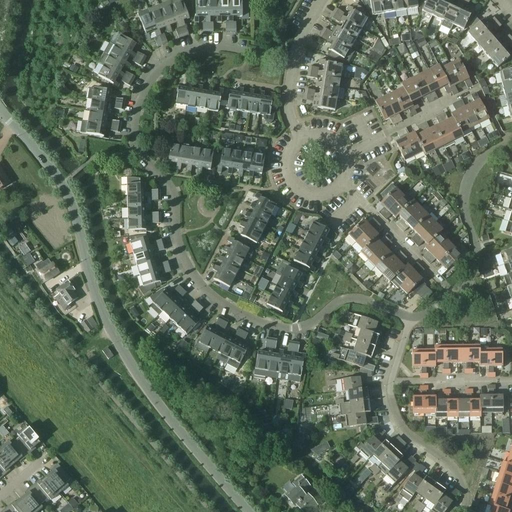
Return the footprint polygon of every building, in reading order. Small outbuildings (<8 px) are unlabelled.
[(181,0),(173,0),(169,2),(178,24),(176,24),(178,29),(180,28),(184,38),(188,36),(185,26),(182,28),(180,23),(189,19),(181,0)] [(198,18),(205,18),(207,18),(207,0),(196,0),(196,18),(194,18),(194,24),(198,24),(198,18)] [(208,23),(208,33),(213,33),(213,23),(210,23),(210,18),(217,18),(219,18),(218,0),(207,0),(207,18),(205,18),(206,23),(208,23)] [(221,18),(228,18),(230,18),(229,0),(218,0),(219,18),(217,18),(217,23),(221,23),(221,18)] [(230,23),(231,33),(236,33),(236,23),(233,23),(233,18),(242,18),(242,12),(248,12),(248,1),(242,1),(241,0),(229,0),(230,18),(228,18),(228,23),(230,23)] [(365,0),(361,1),(367,12),(371,11),(372,16),(383,14),(381,0),(365,0)] [(381,0),(383,14),(395,12),(392,0),(381,0)] [(392,0),(395,12),(406,11),(404,0),(392,0)] [(404,0),(406,11),(417,9),(416,0),(404,0)] [(440,0),(441,0),(426,0),(422,11),(432,16),(439,0),(440,0)] [(450,4),(452,5),(454,0),(453,0),(449,0),(448,3),(441,0),(440,0),(439,0),(432,16),(443,21),(450,4)] [(450,4),(443,21),(440,26),(450,31),(453,25),(460,9),(462,10),(464,5),(462,4),(464,0),(458,0),(458,2),(460,4),(458,8),(452,5),(450,4)] [(170,27),(176,24),(178,24),(169,2),(159,6),(167,28),(166,29),(167,33),(172,32),(170,27)] [(159,37),(162,46),(167,44),(164,35),(161,36),(159,31),(166,29),(167,28),(159,6),(148,10),(157,32),(155,33),(157,37),(159,37)] [(346,21),(361,30),(367,20),(352,11),(353,9),(348,7),(346,10),(350,13),(347,19),(346,21)] [(469,13),(462,10),(460,9),(453,25),(463,30),(471,14),(473,15),(475,10),(471,8),(469,13)] [(335,9),(333,13),(341,18),(342,17),(344,14),(335,9)] [(148,10),(137,14),(139,19),(146,36),(144,37),(146,42),(150,40),(154,39),(157,37),(155,33),(157,32),(148,10)] [(344,23),(341,29),(340,30),(355,40),(361,30),(346,21),(347,19),(342,17),(341,18),(333,13),(330,18),(339,23),(340,20),(344,23)] [(467,33),(475,42),(488,30),(490,32),(494,29),(492,27),(500,21),(496,17),(489,23),(485,18),(480,23),(475,18),(468,28),(471,30),(467,33)] [(492,27),(494,29),(495,31),(503,24),(500,21),(492,27)] [(341,29),(336,26),(332,33),(331,36),(335,39),(334,40),(350,50),(355,40),(340,30),(341,29)] [(180,28),(178,29),(175,30),(179,40),(184,38),(180,28)] [(330,38),(331,36),(332,33),(324,28),(321,33),(330,38)] [(496,39),(497,41),(501,37),(498,34),(494,37),(490,32),(488,30),(475,42),(482,51),(496,39)] [(330,38),(321,33),(319,37),(327,43),(328,40),(333,43),(328,51),(344,60),(350,50),(334,40),(335,39),(331,36),(330,38)] [(502,46),(497,41),(496,39),(482,51),(490,59),(503,48),(505,49),(508,46),(507,44),(511,39),(511,34),(504,40),(506,43),(502,46)] [(120,36),(115,46),(130,55),(129,57),(134,59),(135,57),(144,62),(146,58),(137,53),(136,56),(132,53),(136,45),(120,36)] [(159,37),(157,37),(154,39),(158,48),(162,46),(159,37)] [(423,38),(416,42),(419,48),(426,45),(423,38)] [(390,49),(384,40),(380,42),(385,52),(390,49)] [(126,63),(129,57),(130,55),(115,46),(109,43),(104,53),(125,65),(124,67),(128,69),(131,66),(126,63)] [(406,46),(410,54),(417,51),(413,43),(406,46)] [(400,56),(407,53),(403,45),(396,49),(400,56)] [(511,52),(509,54),(505,49),(503,48),(490,59),(497,68),(511,57),(511,58),(511,57),(511,52)] [(377,60),(381,54),(373,49),(369,55),(377,60)] [(124,77),(132,82),(135,78),(126,73),(125,75),(120,73),(124,67),(125,65),(104,53),(98,63),(104,66),(119,75),(118,77),(123,79),(124,77)] [(135,57),(134,59),(132,62),(141,67),(144,62),(135,57)] [(324,66),(323,72),(323,74),(340,77),(342,66),(325,63),(325,61),(319,60),(319,65),(324,66)] [(450,65),(459,84),(464,82),(467,89),(472,87),(459,60),(450,65)] [(99,64),(95,72),(99,74),(98,76),(113,85),(112,87),(117,89),(119,85),(115,83),(118,77),(119,75),(104,66),(99,64)] [(439,66),(438,66),(451,91),(450,91),(451,92),(451,93),(453,96),(458,94),(454,87),(459,84),(450,65),(440,70),(439,66)] [(78,69),(72,66),(69,71),(75,74),(78,69)] [(447,95),(451,93),(451,92),(450,91),(451,91),(438,66),(429,71),(439,90),(443,87),(447,95)] [(511,70),(499,73),(502,84),(511,81),(511,70)] [(420,75),(433,102),(437,99),(434,92),(439,90),(429,71),(420,75)] [(318,74),(308,72),(307,77),(317,79),(317,76),(322,77),(321,84),(321,86),(339,89),(340,77),(323,74),(323,72),(318,72),(318,74)] [(428,104),(433,102),(420,75),(410,80),(420,99),(425,97),(428,104)] [(124,77),(123,79),(121,82),(130,87),(132,82),(124,77)] [(414,111),(419,109),(415,102),(420,99),(410,80),(401,85),(413,109),(414,109),(414,111)] [(484,81),(478,83),(481,90),(487,87),(484,81)] [(511,81),(502,84),(504,95),(511,93),(511,81)] [(321,86),(321,84),(316,83),(315,87),(320,88),(319,95),(319,97),(337,100),(339,89),(321,86)] [(189,89),(191,90),(192,84),(188,84),(187,89),(178,88),(175,105),(186,107),(189,89)] [(197,91),(191,90),(189,89),(186,107),(197,109),(200,91),(202,91),(202,86),(198,85),(197,91)] [(416,114),(414,111),(414,109),(413,109),(401,85),(403,88),(394,93),(403,112),(408,110),(412,117),(416,114)] [(208,92),(202,91),(200,91),(197,109),(207,111),(210,93),(212,93),(213,88),(209,87),(208,92)] [(224,102),(223,107),(227,108),(227,110),(238,112),(240,94),(242,94),(243,89),(239,88),(238,93),(230,92),(228,102),(224,102)] [(86,99),(92,100),(109,103),(109,105),(114,106),(114,104),(124,106),(125,100),(115,99),(115,102),(110,101),(111,92),(93,89),(89,89),(88,90),(86,99)] [(210,93),(207,111),(218,112),(219,106),(223,107),(224,102),(220,101),(221,95),(223,95),(223,90),(219,89),(218,94),(212,93),(210,93)] [(249,95),(242,94),(240,94),(238,112),(248,113),(251,95),(253,96),(254,91),(249,90),(249,95)] [(261,97),(263,98),(264,92),(260,92),(259,97),(253,96),(251,95),(248,113),(258,115),(261,97)] [(269,98),(263,98),(261,97),(258,115),(264,116),(263,119),(268,125),(273,122),(274,113),(270,112),(272,99),(274,99),(275,94),(270,93),(269,98)] [(370,102),(365,93),(362,95),(366,104),(370,102)] [(398,114),(403,112),(394,93),(384,98),(397,124),(402,122),(398,114)] [(470,105),(479,124),(489,120),(476,93),(471,96),(474,103),(470,105)] [(314,96),(304,95),(303,100),(313,102),(314,99),(319,99),(317,109),(335,111),(337,100),(319,97),(319,95),(314,94),(314,96)] [(393,126),(397,124),(384,98),(375,102),(384,121),(389,119),(393,126)] [(107,115),(107,117),(112,117),(113,113),(108,112),(109,105),(109,103),(92,100),(90,112),(107,115)] [(470,129),(479,124),(470,105),(465,108),(461,101),(457,103),(470,129)] [(470,129),(457,103),(452,105),(456,112),(451,115),(462,137),(463,137),(461,134),(470,129)] [(111,126),(120,128),(121,123),(111,121),(111,124),(106,123),(107,117),(107,115),(90,112),(88,123),(106,126),(105,128),(110,129),(111,126)] [(462,137),(451,115),(453,118),(448,121),(444,113),(440,116),(453,142),(462,137)] [(439,125),(434,128),(444,147),(445,149),(454,144),(453,142),(440,116),(435,118),(439,125)] [(104,135),(105,128),(106,126),(88,123),(82,122),(80,133),(103,137),(103,139),(109,140),(109,136),(104,135)] [(444,147),(434,128),(429,130),(426,123),(421,125),(434,151),(444,147)] [(434,151),(421,125),(417,127),(420,134),(416,137),(414,133),(425,156),(434,151)] [(425,156),(414,133),(409,136),(405,129),(401,131),(414,157),(423,152),(425,156)] [(414,157),(401,131),(396,133),(400,140),(395,143),(404,162),(414,157)] [(489,141),(497,137),(495,132),(486,136),(489,141)] [(479,148),(476,142),(470,145),(473,151),(479,148)] [(170,164),(177,165),(179,165),(181,148),(171,146),(168,163),(166,163),(165,168),(170,169),(170,164)] [(179,165),(177,165),(176,170),(180,171),(181,166),(187,167),(189,167),(192,149),(181,148),(179,165)] [(189,167),(187,167),(186,172),(190,173),(191,167),(197,168),(199,169),(202,151),(192,149),(189,167)] [(217,155),(215,167),(218,168),(217,173),(221,174),(222,168),(224,169),(228,169),(230,170),(233,152),(224,150),(222,150),(221,156),(217,155)] [(197,168),(197,174),(201,174),(202,169),(210,171),(211,166),(215,167),(217,155),(213,154),(213,153),(202,151),(199,169),(197,168)] [(230,170),(228,169),(227,175),(231,175),(232,170),(238,171),(240,171),(243,154),(233,152),(230,170)] [(240,171),(238,171),(238,176),(242,177),(243,172),(249,173),(251,173),(254,155),(243,154),(240,171)] [(251,173),(249,173),(248,178),(252,179),(253,174),(262,175),(264,157),(254,155),(251,173)] [(432,170),(434,173),(436,177),(445,173),(442,167),(441,165),(432,170)] [(0,189),(9,183),(0,169),(0,189)] [(160,196),(160,191),(150,191),(150,194),(145,194),(145,185),(140,185),(140,180),(140,179),(127,178),(127,185),(127,187),(126,187),(126,196),(127,196),(127,197),(145,197),(145,199),(150,198),(150,196),(160,196)] [(379,213),(382,217),(403,196),(396,189),(380,204),(384,208),(379,213)] [(436,193),(435,194),(433,197),(439,203),(441,200),(442,199),(436,193)] [(259,200),(256,206),(255,208),(271,216),(276,206),(260,198),(261,197),(256,194),(254,198),(259,200)] [(403,196),(382,217),(386,221),(391,215),(395,219),(413,201),(410,204),(403,196)] [(145,197),(127,197),(127,208),(145,208),(145,210),(151,210),(150,201),(150,198),(145,199),(145,197)] [(413,201),(395,219),(398,216),(402,220),(396,225),(400,229),(420,208),(413,201)] [(254,210),(251,215),(250,217),(266,225),(271,216),(255,208),(256,206),(251,204),(249,207),(254,210)] [(146,217),(145,210),(145,208),(127,208),(128,220),(146,219),(146,221),(151,221),(151,219),(161,219),(161,213),(151,214),(151,217),(146,217)] [(409,227),(413,231),(428,216),(420,208),(400,229),(403,233),(409,227)] [(250,217),(251,215),(247,213),(245,217),(249,219),(246,225),(245,227),(261,235),(266,225),(250,217)] [(16,216),(0,228),(5,235),(4,236),(12,247),(18,243),(14,238),(16,236),(11,230),(21,222),(16,216)] [(411,240),(414,244),(435,223),(428,216),(413,231),(416,235),(411,240)] [(318,218),(315,224),(326,230),(328,227),(320,219),(318,218)] [(146,228),(146,221),(146,219),(128,220),(128,231),(146,231),(146,233),(151,233),(151,228),(146,228)] [(356,243),(376,223),(373,219),(367,225),(363,221),(348,236),(356,243)] [(242,222),(240,226),(244,229),(240,236),(245,239),(244,241),(251,245),(252,242),(256,244),(261,235),(245,227),(246,225),(242,222)] [(324,241),(323,243),(328,245),(330,241),(325,239),(329,231),(326,230),(315,224),(313,223),(308,233),(324,241)] [(360,253),(378,236),(374,232),(380,226),(376,223),(356,243),(363,250),(360,253)] [(424,248),(442,231),(435,223),(414,244),(418,247),(423,242),(427,245),(424,248)] [(422,258),(426,261),(447,241),(440,234),(443,231),(442,231),(424,248),(428,252),(422,258)] [(319,250),(318,252),(323,255),(325,251),(320,248),(323,243),(324,241),(308,233),(303,242),(319,250)] [(367,261),(388,240),(385,237),(379,242),(375,239),(378,236),(360,253),(367,261)] [(130,243),(133,255),(150,249),(151,251),(156,250),(155,248),(165,245),(163,240),(154,243),(155,246),(150,247),(147,238),(130,243)] [(232,244),(229,250),(228,252),(244,260),(249,250),(233,242),(234,240),(229,238),(227,242),(232,244)] [(375,268),(390,253),(386,249),(392,244),(388,240),(367,261),(375,268)] [(435,259),(439,263),(454,248),(447,241),(426,261),(429,265),(435,259)] [(314,260),(314,262),(318,264),(320,260),(316,258),(318,252),(319,250),(303,242),(298,252),(314,260)] [(227,254),(224,259),(223,261),(239,269),(244,260),(228,252),(229,250),(224,247),(222,251),(227,254)] [(454,248),(439,263),(443,267),(437,273),(441,276),(462,256),(454,248)] [(154,260),(154,262),(159,261),(158,257),(153,258),(151,251),(150,249),(133,255),(136,265),(154,260)] [(511,262),(511,250),(500,254),(503,265),(511,262)] [(382,276),(403,255),(399,251),(394,257),(390,253),(375,268),(382,276)] [(298,252),(293,261),(302,266),(300,270),(307,273),(308,271),(313,273),(315,270),(311,267),(314,262),(314,260),(298,252)] [(342,258),(336,252),(332,256),(338,262),(342,258)] [(260,259),(266,262),(269,255),(263,253),(260,259)] [(22,259),(27,267),(34,263),(29,255),(22,259)] [(389,283),(390,282),(407,265),(404,268),(401,264),(406,259),(403,255),(382,276),(389,283)] [(223,261),(224,259),(220,257),(217,261),(222,263),(219,269),(218,270),(234,279),(239,269),(223,261)] [(46,283),(59,274),(52,264),(51,265),(47,260),(42,264),(41,262),(35,266),(36,268),(39,273),(46,283)] [(156,269),(154,262),(154,260),(136,265),(140,276),(157,271),(157,273),(162,272),(162,270),(171,267),(170,262),(160,265),(161,268),(156,269)] [(282,261),(276,274),(281,277),(297,285),(296,287),(301,289),(303,285),(298,283),(302,275),(298,273),(300,270),(282,261)] [(511,262),(503,265),(507,276),(503,277),(511,274),(511,262)] [(398,289),(399,288),(420,267),(417,263),(411,269),(407,265),(390,282),(398,289)] [(218,270),(219,269),(215,266),(213,270),(217,272),(213,280),(220,284),(224,285),(229,288),(234,279),(218,270)] [(264,270),(258,267),(253,276),(259,279),(264,270)] [(424,271),(420,267),(399,288),(407,295),(411,292),(415,296),(425,286),(421,281),(422,280),(418,276),(424,271)] [(157,271),(140,276),(143,286),(138,289),(143,295),(156,288),(154,284),(160,282),(161,284),(166,283),(164,278),(159,280),(157,273),(157,271)] [(511,285),(511,274),(503,277),(507,288),(511,285)] [(292,294),(291,296),(296,299),(298,295),(293,292),(296,287),(297,285),(281,277),(276,286),(292,294)] [(261,279),(256,288),(264,292),(268,282),(261,279)] [(367,290),(370,286),(365,281),(362,284),(367,290)] [(70,308),(68,306),(78,300),(73,293),(74,292),(72,288),(72,286),(71,284),(69,284),(68,282),(56,290),(59,295),(54,298),(64,312),(70,308)] [(495,282),(487,284),(490,293),(497,290),(495,282)] [(220,284),(218,287),(227,292),(229,288),(224,285),(220,284)] [(158,292),(149,298),(153,304),(150,307),(159,315),(161,312),(174,299),(175,301),(179,297),(177,295),(184,288),(180,285),(173,292),(176,294),(172,298),(165,291),(161,296),(158,292)] [(287,304),(286,306),(291,308),(293,304),(288,302),(291,296),(292,294),(276,286),(271,296),(287,304)] [(177,295),(179,297),(181,299),(188,292),(184,288),(177,295)] [(284,311),(286,306),(287,304),(271,296),(266,305),(282,313),(281,315),(286,317),(288,313),(284,311)] [(174,299),(161,312),(162,312),(170,320),(177,312),(182,307),(184,308),(187,305),(184,302),(181,299),(179,297),(175,301),(174,299)] [(177,312),(170,320),(178,328),(190,315),(192,316),(195,313),(195,312),(194,311),(201,304),(197,300),(190,307),(187,305),(184,308),(182,307),(177,312)] [(194,311),(195,313),(197,315),(204,307),(201,304),(194,311)] [(190,315),(178,328),(186,336),(199,323),(200,324),(204,320),(200,317),(197,321),(192,316),(190,315)] [(206,354),(209,349),(217,333),(219,334),(221,329),(219,328),(224,319),(219,317),(215,326),(218,327),(215,332),(207,327),(196,349),(206,354)] [(358,321),(355,329),(360,331),(361,330),(373,335),(373,334),(377,323),(359,317),(359,318),(358,321)] [(219,328),(221,329),(224,331),(229,322),(224,319),(219,328)] [(86,334),(91,330),(87,324),(81,327),(86,334)] [(152,325),(148,331),(151,334),(156,328),(152,325)] [(235,342),(229,339),(227,338),(219,354),(216,359),(226,365),(237,343),(239,344),(242,340),(240,339),(244,330),(240,328),(235,336),(238,338),(235,342)] [(240,339),(242,340),(244,341),(249,332),(244,330),(240,339)] [(361,330),(360,331),(357,342),(375,348),(379,336),(373,334),(373,335),(361,330)] [(225,337),(219,334),(217,333),(209,349),(219,354),(227,338),(229,339),(231,334),(228,332),(225,337)] [(270,349),(272,339),(266,338),(265,348),(268,349),(267,354),(258,352),(254,376),(265,378),(269,354),(271,354),(272,349),(270,349)] [(289,357),(282,356),(280,356),(277,380),(288,381),(292,358),(294,358),(295,353),(292,353),(294,343),(289,342),(287,352),(290,352),(289,357)] [(366,357),(371,359),(375,348),(357,342),(353,352),(353,353),(366,357)] [(246,347),(239,344),(237,343),(226,365),(237,370),(248,349),(249,350),(252,345),(248,343),(246,347)] [(292,358),(288,381),(299,383),(301,371),(303,360),(305,360),(306,355),(302,354),(298,354),(299,344),(294,343),(292,353),(295,353),(294,358),(292,358)] [(457,364),(466,364),(468,364),(468,346),(457,347),(457,364)] [(479,367),(479,346),(468,346),(468,364),(466,364),(466,370),(471,370),(470,364),(479,363),(479,367)] [(491,367),(490,350),(480,350),(479,346),(479,367),(488,367),(491,367)] [(434,351),(423,351),(423,368),(421,368),(421,375),(426,375),(426,368),(435,368),(434,347),(434,351)] [(435,364),(443,364),(446,364),(446,347),(434,347),(435,368),(435,364)] [(448,364),(457,364),(457,347),(446,347),(446,364),(443,364),(443,370),(448,370),(448,364)] [(113,357),(107,348),(102,352),(108,361),(113,357)] [(278,356),(271,354),(269,354),(265,378),(277,380),(280,356),(282,356),(283,351),(279,350),(278,356)] [(502,350),(490,350),(491,367),(488,367),(488,374),(493,374),(493,367),(502,367),(502,350)] [(348,351),(344,362),(373,372),(374,367),(363,364),(366,357),(353,353),(353,352),(348,351)] [(423,368),(423,351),(412,351),(412,368),(421,368),(423,368)] [(361,390),(360,378),(335,381),(336,386),(335,386),(336,393),(348,392),(361,390)] [(361,390),(348,392),(350,404),(368,401),(367,389),(361,390)] [(480,414),(491,414),(491,397),(493,397),(493,390),(488,390),(489,397),(480,397),(480,418),(480,414)] [(413,415),(424,415),(424,398),(426,398),(426,391),(421,391),(421,398),(412,398),(413,415)] [(469,401),(471,401),(471,394),(466,394),(466,401),(457,401),(458,418),(469,418),(469,401)] [(448,395),(444,395),(444,401),(435,401),(435,397),(435,418),(446,418),(446,401),(449,401),(448,395)] [(424,398),(424,415),(435,415),(435,418),(435,397),(426,398),(424,398)] [(479,401),(471,401),(469,401),(469,418),(480,418),(480,397),(479,397),(479,401)] [(491,397),(491,414),(503,414),(502,397),(493,397),(491,397)] [(364,414),(370,413),(368,401),(350,404),(339,405),(341,417),(364,414)] [(457,401),(449,401),(446,401),(446,418),(458,418),(457,401)] [(12,414),(7,408),(3,411),(8,417),(12,414)] [(341,417),(342,429),(360,426),(361,433),(366,430),(364,414),(341,417)] [(15,441),(28,456),(36,450),(34,448),(39,443),(26,427),(17,435),(19,438),(15,441)] [(360,451),(368,459),(381,445),(373,437),(364,447),(360,443),(356,448),(359,452),(360,451)] [(20,463),(28,456),(15,441),(11,445),(9,442),(0,448),(0,449),(13,465),(18,461),(20,463)] [(369,470),(372,473),(394,449),(385,441),(381,445),(368,459),(374,464),(369,470)] [(402,441),(394,449),(372,473),(375,476),(380,470),(386,476),(399,462),(402,458),(398,453),(406,445),(402,441)] [(319,447),(310,451),(316,455),(322,453),(319,447)] [(0,475),(2,478),(10,471),(8,469),(13,465),(0,449),(0,475)] [(511,454),(509,453),(506,464),(502,462),(502,463),(511,465),(511,454)] [(354,464),(359,459),(356,456),(350,461),(354,464)] [(386,476),(395,484),(408,470),(399,462),(386,476)] [(511,465),(502,463),(499,473),(511,477),(511,465)] [(51,474),(46,478),(59,494),(68,486),(66,483),(70,480),(57,465),(49,472),(51,474)] [(511,477),(499,473),(496,484),(511,489),(511,477)] [(423,482),(413,475),(398,495),(402,498),(408,502),(415,493),(423,482)] [(294,507),(296,505),(301,511),(308,511),(317,505),(308,495),(306,496),(304,494),(311,488),(301,476),(292,484),(296,488),(286,497),(294,507)] [(436,484),(426,477),(423,482),(415,493),(425,500),(436,484)] [(59,494),(46,478),(41,482),(39,480),(31,487),(44,502),(48,498),(51,501),(59,494)] [(436,484),(425,500),(421,504),(425,507),(431,511),(442,496),(445,491),(436,484)] [(496,484),(492,495),(509,500),(508,502),(511,503),(511,498),(509,498),(511,489),(496,484)] [(386,494),(391,488),(387,485),(382,491),(386,494)] [(40,505),(44,502),(31,487),(24,493),(25,495),(20,499),(30,511),(37,511),(42,508),(40,505)] [(445,511),(459,493),(454,489),(447,499),(442,496),(431,511),(430,511),(445,511)] [(505,510),(508,502),(509,500),(492,495),(489,506),(509,511),(505,510)] [(6,508),(8,511),(30,511),(20,499),(15,504),(14,502),(6,508)] [(67,503),(68,504),(73,510),(75,508),(78,505),(73,499),(67,503)]
